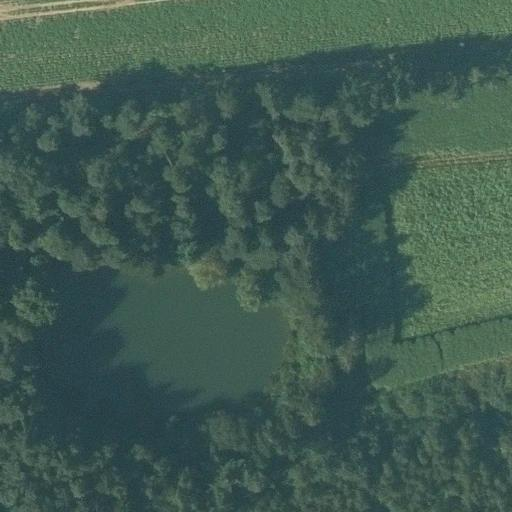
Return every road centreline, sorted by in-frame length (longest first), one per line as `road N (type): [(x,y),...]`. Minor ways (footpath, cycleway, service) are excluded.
road 1 (track): [(511,38),(0,106)]
road 2 (track): [(335,60),(370,223),(374,299)]
